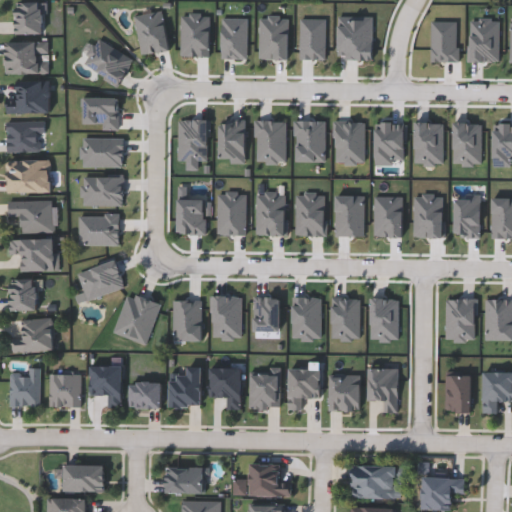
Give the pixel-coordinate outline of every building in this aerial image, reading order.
[(42,34),(16,34),(16,1),(42,1),(42,34)] [(6,41),(48,41),(48,74),(6,74),(6,41)] [(50,81),(50,114),(6,114),(6,103),(17,103),(17,81),(50,81)] [(7,121),(43,121),(43,151),(7,151),(7,121)] [(51,193),(7,193),(7,160),(51,160),(51,193)] [(219,194),(226,195),(227,191),(239,191),(239,195),(247,195),(247,235),(224,235),(224,234),(221,234),(221,233),(218,233),(219,194)] [(337,195),(355,196),(365,197),(365,237),(336,236),(337,195)] [(178,199),(204,199),(204,219),(207,219),(207,235),(202,235),(202,236),(190,235),(190,233),(185,233),(185,231),(178,231),(178,199)] [(53,200),(53,231),(21,231),(21,217),(8,217),(8,200),(53,200)] [(23,270),(23,254),(10,254),(9,239),(57,238),(58,270),(23,270)] [(12,310),(12,278),(37,278),(37,310),(12,310)] [(211,296),(211,313),(213,313),(213,322),(214,322),(214,337),(223,337),(223,340),(235,340),(235,337),(243,337),(243,298),(240,298),(240,297),(237,297),(237,296),(227,296),(224,296),(224,295),(213,295),(213,296),(211,296)] [(255,296),(254,331),(280,331),(280,299),(278,299),(278,298),(273,298),(273,296),(255,296)] [(293,297),(293,338),(302,338),(302,341),(314,341),(314,338),(322,338),(322,299),(319,299),(319,298),(317,298),(317,297),(293,297)] [(333,297),(332,338),(341,338),(341,342),(353,342),(353,339),(361,339),(361,300),(358,300),(358,299),(351,299),(351,298),(348,298),(345,298),(345,297),(333,297)] [(55,349),(14,353),(12,339),(24,338),(22,320),(52,317),(55,349)] [(311,368),(311,361),(322,361),(322,397),(303,397),(303,409),(290,409),(290,368),(311,368)] [(108,407),(108,394),(92,394),(92,365),(123,365),(123,407),(108,407)] [(40,406),(10,406),(10,372),(29,372),(29,367),(40,367),(40,406)] [(188,373),(188,367),(202,367),(202,406),(170,406),(170,373),(188,373)] [(226,409),(226,396),(211,396),(211,367),(242,367),(242,409),(226,409)] [(281,369),(281,407),(250,407),(250,369),(281,369)] [(484,371),(511,371),(511,400),(498,400),(498,413),(484,413),(484,371)] [(81,406),(50,406),(50,374),(81,374),(81,406)] [(361,374),(361,410),(328,410),(328,374),(361,374)] [(471,411),(446,411),(446,375),(471,375),(471,411)] [(163,381),(163,407),(131,407),(131,381),(163,381)] [(251,496),(251,463),(281,463),(281,482),(292,482),(292,496),(251,496)] [(106,465),(106,492),(65,492),(65,465),(106,465)] [(166,492),(166,467),(205,467),(205,492),(166,492)] [(397,498),(353,498),(353,467),(397,467),(397,498)] [(424,509),(424,477),(464,477),(464,494),(453,494),(453,509),(424,509)] [(87,511),(53,511),(53,498),(87,498),(87,511)] [(221,501),(221,511),(182,511),(182,501),(221,501)] [(248,511),(248,503),(287,503),(287,511),(248,511)]
